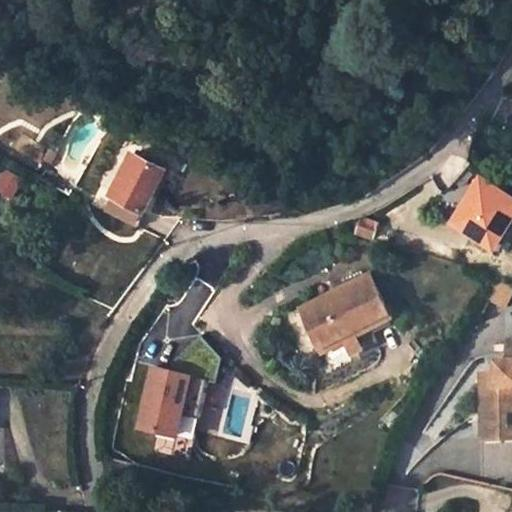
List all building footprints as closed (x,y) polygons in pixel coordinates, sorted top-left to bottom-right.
[(140,227),(168,169),(135,153),(114,197),(100,189),(93,203),(140,227)] [(511,225),(511,195),(483,178),(455,223),(498,248),(511,225)] [(362,218),(358,232),(375,237),(380,223),(362,218)] [(133,284),(113,270),(101,287),(121,301),(133,284)] [(391,314),(370,273),(302,308),(324,348),(391,314)] [(194,374),(186,413),(203,417),(211,379),(221,381),(227,357),(205,335),(178,361),(175,370),(194,374)] [(511,361),(502,362),(502,372),(483,373),(486,439),(511,437),(511,361)] [(175,370),(158,366),(146,427),(181,434),(186,413),(194,374),(175,370)]
